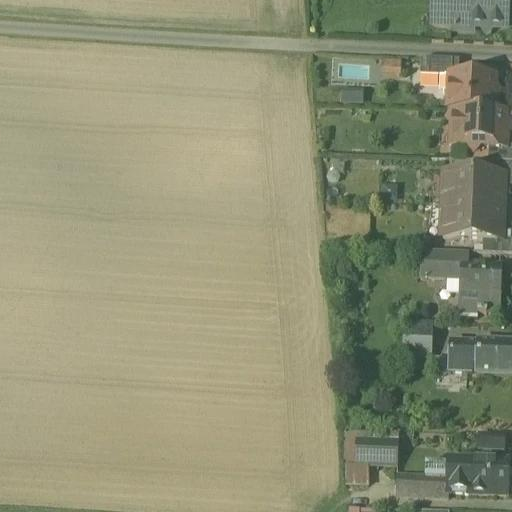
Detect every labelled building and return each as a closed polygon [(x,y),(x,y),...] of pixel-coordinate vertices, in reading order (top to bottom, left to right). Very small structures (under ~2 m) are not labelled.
[(447,0),(447,23),(454,23),(454,34),(473,35),(473,31),(481,31),(486,36),(492,31),(499,32),(499,18),(506,19),(507,0),(447,0)] [(459,65),(421,64),(420,80),(440,81),(449,81),(449,80),(458,80),(459,65)] [(458,80),(449,80),(449,81),(448,97),(447,115),(453,116),(453,115),(493,116),(494,116),(495,82),(458,80)] [(449,81),(440,81),(439,92),(443,96),(448,97),(449,81)] [(345,98),(345,106),(366,106),(366,98),(345,98)] [(493,116),(453,115),(453,116),(453,119),(447,124),(453,129),(452,136),(462,136),(462,151),(468,151),(473,157),(479,152),(489,152),(504,152),(504,151),(505,140),(501,136),(502,116),(494,116),(493,116)] [(504,152),(489,152),(488,165),(488,166),(511,166),(511,151),(504,151),(504,152)] [(511,166),(488,166),(488,165),(486,165),(485,179),(503,180),(502,189),(511,189),(511,166)] [(485,179),(445,178),(444,210),(501,212),(502,189),(503,180),(485,179)] [(501,212),(444,210),(442,243),(483,244),(500,245),(500,235),(501,212)] [(511,248),(511,235),(500,235),(500,245),(483,244),(482,257),(511,259),(511,248)] [(447,257),(422,256),(422,271),(446,271),(447,257)] [(466,258),(447,257),(446,271),(446,283),(460,284),(461,270),(466,270),(466,258)] [(466,270),(461,270),(460,284),(459,317),(460,318),(459,322),(477,323),(478,318),(486,318),(486,317),(498,318),(500,272),(466,270)] [(446,271),(422,271),(421,282),(446,283),(446,271)] [(438,328),(404,327),(403,360),(430,362),(431,329),(438,329),(438,328)] [(477,348),(450,346),(449,376),(476,378),(477,348)] [(511,373),(511,347),(477,346),(477,348),(476,378),(475,380),(511,381),(511,373)] [(399,448),(358,446),(357,469),(398,471),(399,448)] [(509,466),(450,463),(449,481),(448,498),(508,500),(509,466)] [(449,481),(398,479),(397,501),(448,504),(448,498),(449,481)]
